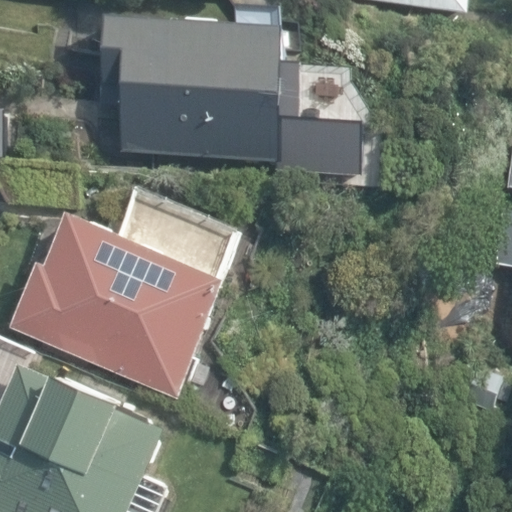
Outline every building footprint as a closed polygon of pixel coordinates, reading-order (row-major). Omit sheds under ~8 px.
[(125,146),(290,157),(292,122),(310,123),(312,97),(288,95),(292,21),(114,10),(108,99),(127,101),(125,146)] [(0,160),(8,161),(11,111),(0,109),(0,160)] [(0,179),(13,206),(85,209),(87,166),(0,161),(0,179)] [(11,327),(180,401),(256,230),(146,181),(122,236),(74,215),(51,268),(38,262),(11,327)] [(511,209),(506,209),(498,264),(511,266),(511,209)] [(0,385),(5,387),(23,345),(0,334),(0,385)] [(0,511),(161,511),(173,489),(149,478),(170,430),(126,410),(128,405),(62,375),(59,381),(24,365),(2,414),(0,413),(0,511)]
